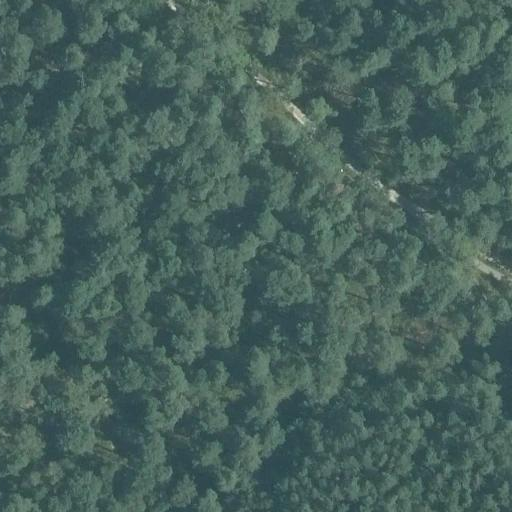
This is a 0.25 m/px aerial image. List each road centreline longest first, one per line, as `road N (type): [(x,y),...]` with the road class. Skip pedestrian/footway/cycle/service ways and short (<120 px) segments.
road 1 (track): [(511,268),(389,194),(165,0)]
road 2 (track): [(449,233),(511,355)]
